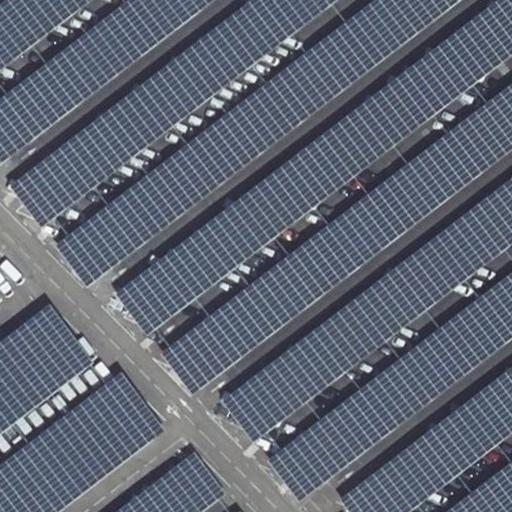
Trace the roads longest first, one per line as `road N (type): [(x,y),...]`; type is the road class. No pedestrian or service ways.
road 1 (unknown): [(341,0),(31,258)]
road 2 (unknown): [(168,0),(0,162)]
